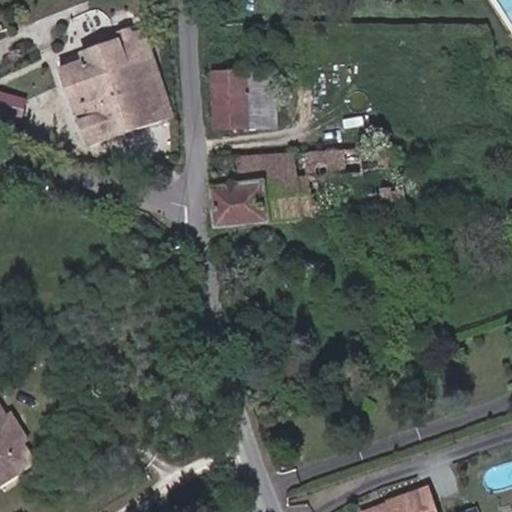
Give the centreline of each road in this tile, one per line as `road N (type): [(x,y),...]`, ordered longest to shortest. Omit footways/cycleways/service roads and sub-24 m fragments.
road 1 (unclassified): [(195,191),(270,511)]
road 2 (unclassified): [(0,156),(134,192),(195,191)]
road 3 (unclassified): [(180,0),(195,191)]
road 4 (track): [(253,461),(212,466),(132,511)]
